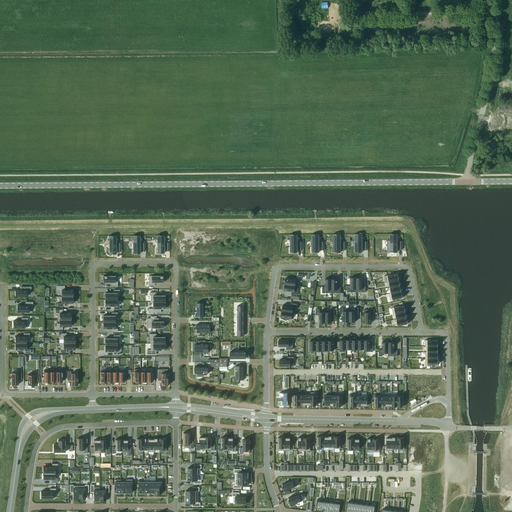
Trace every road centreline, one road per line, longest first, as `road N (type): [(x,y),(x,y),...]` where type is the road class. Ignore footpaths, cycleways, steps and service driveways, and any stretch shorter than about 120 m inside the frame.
road 1 (tertiary): [(465,182),(0,186)]
road 2 (residential): [(175,393),(172,263),(95,263),(91,394)]
road 3 (residential): [(422,331),(404,267),(278,266),(267,332)]
road 4 (residential): [(26,505),(35,449),(53,429),(175,422)]
road 5 (residential): [(91,394),(3,393),(1,283)]
road 6 (unclassified): [(465,182),(491,63),(490,0)]
road 7 (tertiary): [(265,418),(447,425)]
road 8 (residential): [(422,331),(267,332)]
road 9 (residential): [(26,505),(175,505)]
